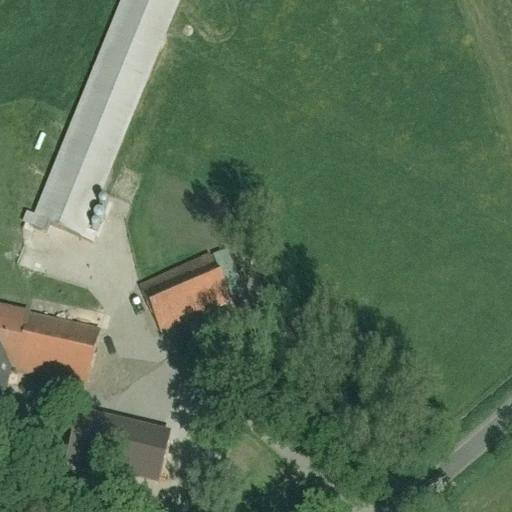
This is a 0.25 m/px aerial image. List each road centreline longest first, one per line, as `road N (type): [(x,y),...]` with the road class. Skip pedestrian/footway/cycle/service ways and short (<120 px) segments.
road 1 (unknown): [(395,511),(257,363)]
road 2 (residential): [(399,511),(511,416)]
